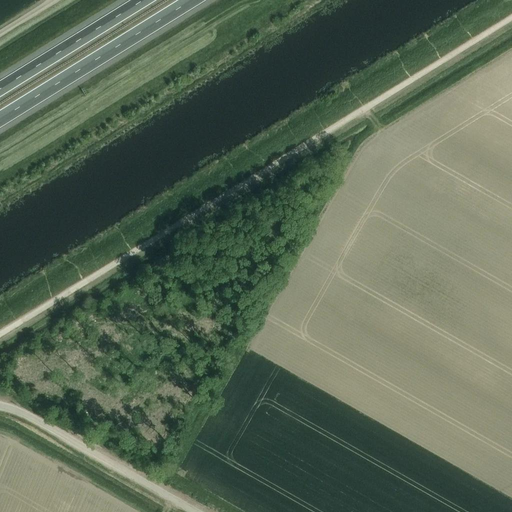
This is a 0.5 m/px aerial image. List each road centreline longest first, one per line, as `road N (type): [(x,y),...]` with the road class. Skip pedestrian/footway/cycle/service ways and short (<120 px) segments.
road 1 (unclassified): [(0,334),(511,18)]
road 2 (motorway): [(0,117),(190,0)]
road 3 (unclassified): [(196,511),(0,405)]
road 4 (motorway): [(145,0),(0,90)]
